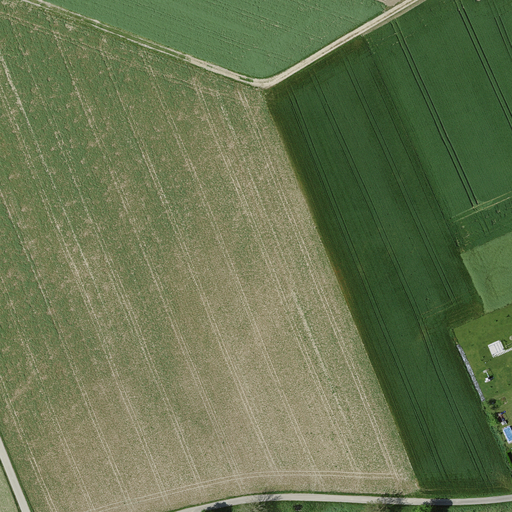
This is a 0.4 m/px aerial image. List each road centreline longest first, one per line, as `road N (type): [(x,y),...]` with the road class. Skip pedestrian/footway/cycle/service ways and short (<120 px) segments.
road 1 (track): [(22,0),(258,83),(277,80),(412,0)]
road 2 (track): [(191,511),(263,498),(511,498)]
